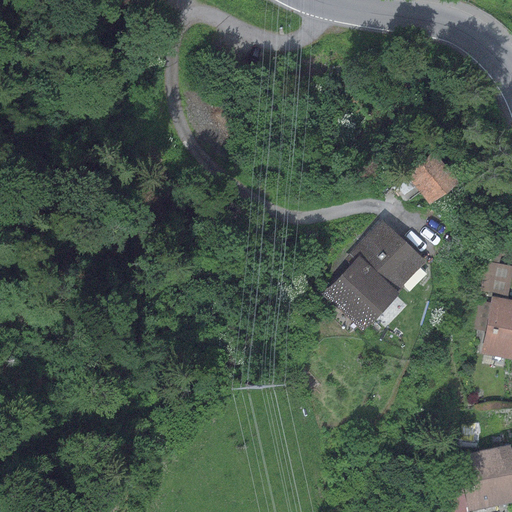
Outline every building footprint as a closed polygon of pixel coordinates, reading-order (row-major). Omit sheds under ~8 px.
[(433,151),(404,173),(429,205),(458,184),(433,151)] [(381,220),(344,259),(351,265),(359,257),(396,292),(425,262),(381,220)] [(351,265),(322,295),(362,333),(399,294),(396,292),(359,257),(351,265)] [(510,285),(511,259),(486,257),(483,282),(510,285)] [(511,300),(492,297),(481,354),(511,359),(511,300)] [(511,502),(511,459),(509,445),(456,456),(467,511),(511,502)]
